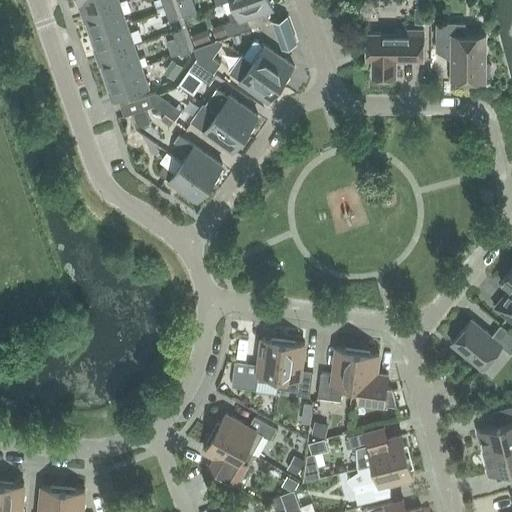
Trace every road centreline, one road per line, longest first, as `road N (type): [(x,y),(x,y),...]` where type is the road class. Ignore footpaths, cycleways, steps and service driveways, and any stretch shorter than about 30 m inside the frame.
road 1 (residential): [(407,328),(439,309),(508,218),(491,134),(464,109),(364,108),(323,99)]
road 2 (residential): [(188,249),(100,186),(36,0)]
road 3 (residential): [(0,443),(90,450),(154,427),(196,374),(203,301)]
road 4 (residential): [(188,249),(285,115),(323,99)]
road 5 (residential): [(407,328),(203,301)]
road 6 (residential): [(451,511),(407,328)]
